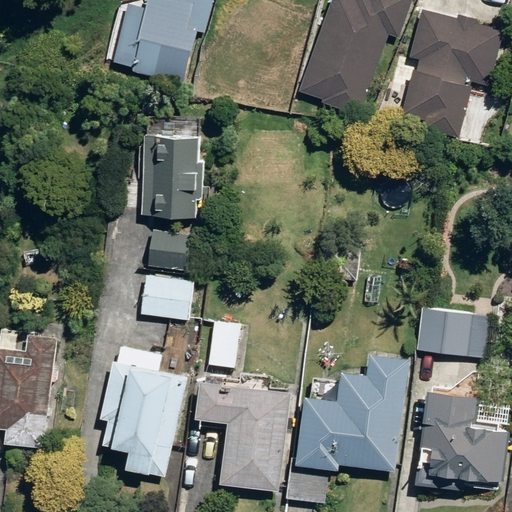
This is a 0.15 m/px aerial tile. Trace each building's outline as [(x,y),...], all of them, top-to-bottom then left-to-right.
[(133,71),(184,84),(198,30),(205,32),(214,0),(151,0),(149,8),(129,4),(114,62),(134,67),(133,71)] [(333,0),(299,92),(360,115),(389,35),(401,39),(414,0),(364,0),(363,0),(333,0)] [(491,85),(505,29),(424,9),(412,56),(422,58),(419,70),(416,69),(405,113),(426,119),(424,126),(461,136),(473,86),(470,86),(471,80),(491,85)] [(145,214),(197,216),(199,136),(147,135),(145,214)] [(150,266),(187,270),(191,235),(154,230),(150,266)] [(322,276),(358,281),(362,244),(326,239),(322,276)] [(143,313),(189,320),(194,281),(148,275),(143,313)] [(46,325),(64,327),(66,303),(49,300),(46,325)] [(419,349),(485,358),(491,315),(425,306),(419,349)] [(210,363),(236,366),(241,324),(215,322),(210,363)] [(8,442),(43,446),(57,337),(30,335),(29,350),(0,346),(0,427),(10,428),(8,442)] [(127,470),(165,478),(187,377),(157,371),(160,356),(123,348),(119,363),(115,362),(103,419),(109,420),(104,446),(130,452),(127,470)] [(290,498),(325,503),(330,462),(397,470),(412,358),(373,353),(370,375),(344,371),(340,399),(307,396),(299,459),(295,458),(290,498)] [(223,485),(279,491),(291,393),(202,382),(197,419),(230,423),(223,485)] [(465,490),(465,478),(504,483),(510,432),(476,428),(481,397),(429,390),(417,483),(465,490)]
